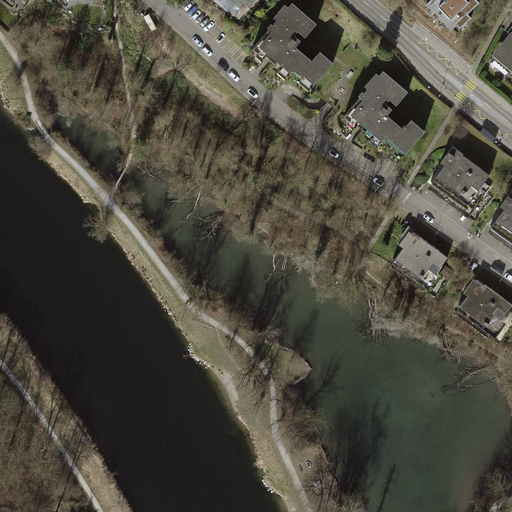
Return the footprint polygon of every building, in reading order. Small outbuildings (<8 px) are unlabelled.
[(217,0),(238,17),(252,0),(217,0)] [(480,3),(477,0),(432,0),(428,4),(436,12),(432,15),(438,22),(442,18),(453,30),(458,25),(461,28),(473,17),(469,13),(480,3)] [(317,25),(293,5),(290,9),(287,6),(275,20),(278,22),(274,27),(272,25),(267,30),(272,34),(260,48),(291,74),(311,91),(334,64),(321,53),(313,62),(297,49),(317,25)] [(511,30),(486,62),(511,83),(511,30)] [(410,93),(385,72),(346,118),(401,163),(425,133),(413,121),(405,131),(388,118),(410,93)] [(488,176),(450,151),(426,188),(463,213),(488,176)] [(511,195),(486,232),(511,250),(511,195)] [(447,257),(411,231),(389,260),(426,286),(447,257)] [(511,307),(511,304),(474,278),(453,309),(493,336),(511,307)]
